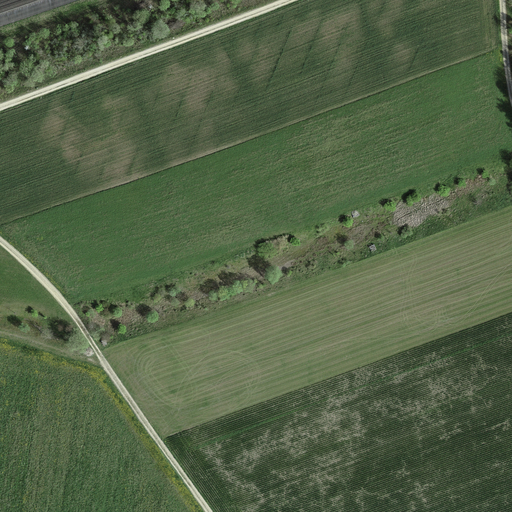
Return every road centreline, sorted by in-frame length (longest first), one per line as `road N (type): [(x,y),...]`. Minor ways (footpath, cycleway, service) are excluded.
road 1 (track): [(209,511),(115,377),(29,268),(0,245)]
road 2 (track): [(0,108),(293,0)]
